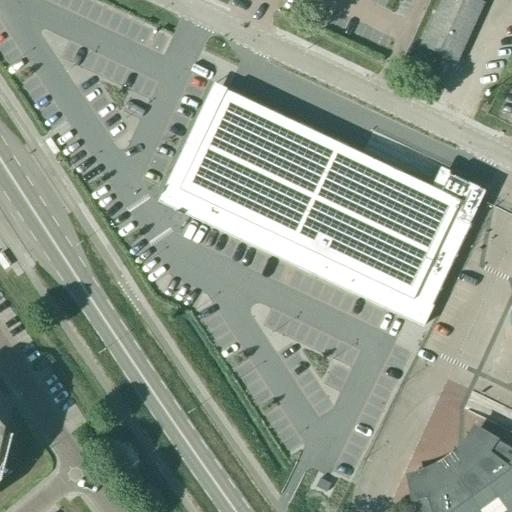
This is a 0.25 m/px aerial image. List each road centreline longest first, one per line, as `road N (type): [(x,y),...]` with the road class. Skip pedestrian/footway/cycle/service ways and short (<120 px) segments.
road 1 (secondary): [(231,511),(0,160)]
road 2 (unclassified): [(511,160),(170,0)]
road 3 (unclassified): [(80,468),(0,346)]
